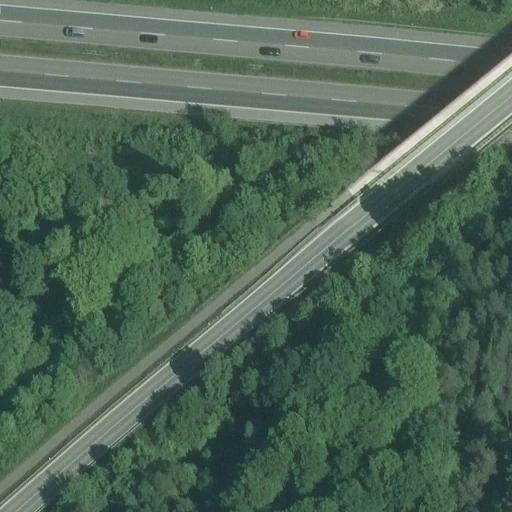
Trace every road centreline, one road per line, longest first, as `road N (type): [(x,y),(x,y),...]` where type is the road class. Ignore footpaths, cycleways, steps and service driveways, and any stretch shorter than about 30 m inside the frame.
road 1 (secondary): [(35,511),(511,104)]
road 2 (motorway): [(0,69),(511,114)]
road 3 (motorway): [(511,64),(0,21)]
